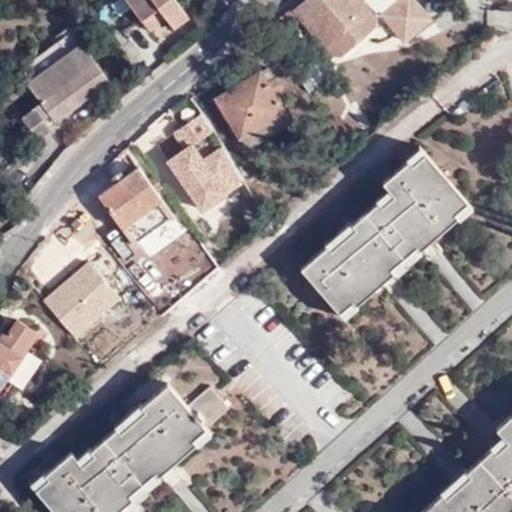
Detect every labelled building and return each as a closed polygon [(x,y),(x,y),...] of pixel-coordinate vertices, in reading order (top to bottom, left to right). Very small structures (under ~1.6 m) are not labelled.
[(173,0),(125,0),(142,23),(157,10),(164,21),(172,30),(187,18),(173,0)] [(295,8),(274,23),(279,29),(298,13),(332,53),(341,53),(375,24),(375,15),(383,13),(394,26),(405,16),(398,0),(309,0),(297,11),(295,8)] [(398,0),(405,16),(394,26),(404,38),(430,17),(415,0),(398,0)] [(149,32),(164,21),(157,10),(142,23),(149,32)] [(30,85),(56,122),(108,82),(70,28),(52,41),(54,45),(27,66),(25,73),(26,78),(30,85)] [(269,42),(264,37),(257,44),(262,49),(269,42)] [(281,88),(269,67),(217,99),(248,149),(291,122),(274,93),(281,88)] [(52,131),(36,110),(23,119),(39,141),(52,131)] [(194,135),(184,122),(160,142),(170,155),(194,135)] [(428,232),(433,237),(457,216),(460,218),(473,206),(420,146),(406,158),(408,160),(385,181),(389,188),(377,198),(378,201),(353,223),(351,221),(327,243),(329,245),(304,266),(348,317),(359,306),(358,303),(383,282),(378,276),(390,265),(395,271),(397,273),(423,251),(420,248),(416,243),(428,232)] [(101,194),(124,227),(162,199),(158,193),(163,189),(155,177),(150,181),(140,167),(101,194)] [(162,199),(124,227),(128,233),(167,205),(162,199)] [(41,280),(35,289),(45,299),(86,255),(95,262),(109,245),(83,222),(74,233),(63,224),(51,240),(59,249),(37,274),(30,269),(26,275),(35,283),(39,278),(41,280)] [(420,248),(433,237),(428,232),(416,243),(420,248)] [(378,276),(383,282),(395,271),(390,265),(378,276)] [(38,333),(18,321),(8,335),(3,332),(0,337),(0,386),(3,388),(38,333)] [(124,344),(103,321),(90,332),(111,356),(124,344)] [(114,511),(120,507),(116,502),(129,490),(134,495),(136,498),(161,476),(159,473),(154,468),(167,457),(172,462),(196,441),(199,444),(212,432),(207,425),(230,406),(212,386),(189,405),(168,382),(143,404),(141,401),(116,423),(118,425),(93,448),(91,446),(78,457),(72,450),(49,471),(45,470),(33,482),(58,511),(114,511)] [(511,511),(511,411),(496,426),(502,432),(507,437),(494,450),(490,446),(465,468),(469,472),(457,484),(452,478),(440,489),(441,490),(417,511),(511,511)] [(507,437),(502,432),(489,444),(490,446),(494,450),(507,437)] [(159,473),(172,462),(167,457),(154,468),(159,473)] [(464,467),(452,478),(457,484),(469,472),(465,468),(464,467)] [(116,502),(120,507),(134,495),(129,490),(116,502)]
